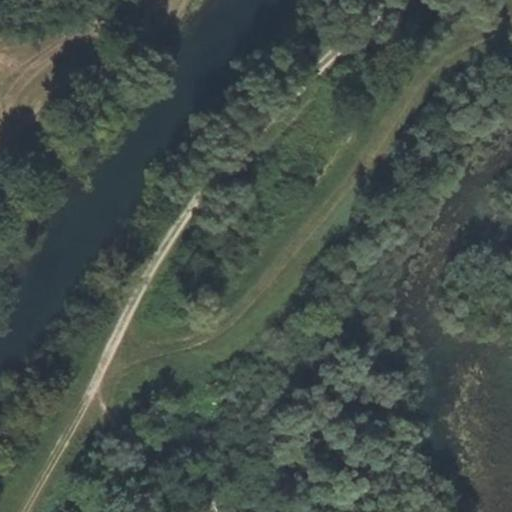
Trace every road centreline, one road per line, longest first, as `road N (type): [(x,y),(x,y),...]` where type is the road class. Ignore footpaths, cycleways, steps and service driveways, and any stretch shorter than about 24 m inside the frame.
road 1 (track): [(390,0),(190,180),(19,511)]
road 2 (track): [(511,30),(444,65),(406,102),(247,318),(180,360),(117,330)]
road 3 (track): [(87,391),(175,511)]
